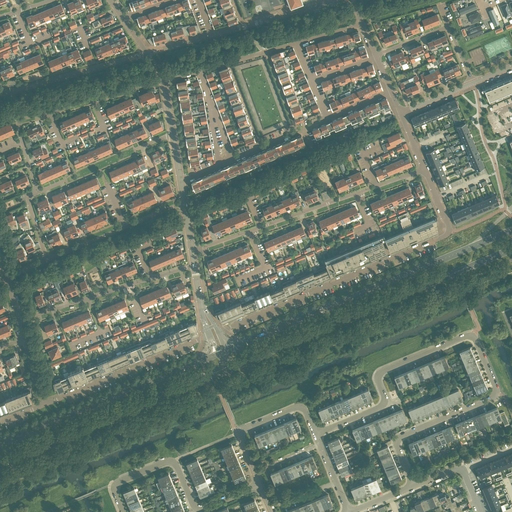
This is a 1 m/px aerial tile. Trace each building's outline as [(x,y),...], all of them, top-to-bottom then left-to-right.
[(79,0),(76,0),(73,1),(78,11),(83,9),(79,0)] [(131,0),(132,2),(129,3),(132,11),(132,10),(135,9),(135,10),(141,7),(138,0),(131,0)] [(182,2),(179,3),(182,10),(185,9),(185,10),(191,8),(188,0),(185,0),(182,1),(182,2)] [(230,0),(226,0),(220,2),(222,8),(231,5),(230,3),(231,3),(230,2),(231,1),(230,0)] [(287,0),(290,6),(291,8),(302,4),(300,0),(287,0)] [(73,1),(68,4),(72,14),(78,11),(73,1)] [(177,3),(171,5),(174,14),(180,12),(180,11),(182,10),(179,3),(177,3)] [(466,7),(459,10),(460,14),(476,7),(475,3),(468,6),(466,3),(465,4),(466,7)] [(511,15),(507,3),(500,6),(505,19),(511,15)] [(61,4),(56,6),(60,14),(61,17),(66,15),(61,4)] [(165,8),(162,9),(165,16),(168,15),(168,16),(174,14),(171,5),(165,8)] [(231,5),(222,8),(224,14),(234,10),(233,7),(232,7),(232,6),(231,5)] [(56,6),(51,8),(56,19),(61,17),(60,14),(56,6)] [(51,8),(47,10),(50,18),(50,19),(51,21),(56,19),(51,8)] [(160,9),(154,12),(157,20),(163,18),(163,17),(165,16),(162,9),(160,10),(160,9)] [(493,9),(488,11),(494,24),(499,22),(493,9)] [(47,10),(42,12),(46,20),(50,19),(50,18),(47,10)] [(234,10),(224,14),(227,19),(235,16),(235,14),(235,13),(234,10)] [(478,11),(467,16),(471,23),(481,19),(478,11)] [(42,12),(37,14),(41,22),(46,20),(42,12)] [(148,14),(145,15),(148,23),(151,22),(157,20),(154,12),(148,14)] [(33,16),(32,16),(36,24),(41,22),(37,14),(33,16)] [(437,14),(432,16),(435,24),(435,25),(435,24),(440,22),(437,14)] [(32,15),(27,17),(31,27),(36,24),(32,16),(33,16),(32,15)] [(111,15),(92,23),(95,29),(114,21),(111,15)] [(134,20),(136,23),(138,22),(140,27),(146,24),(146,23),(148,23),(145,15),(143,16),(137,18),(137,19),(134,20)] [(235,16),(227,19),(229,25),(238,22),(238,21),(237,18),(236,18),(235,16)] [(427,18),(422,20),(425,28),(426,28),(429,27),(430,26),(427,18)] [(415,21),(409,23),(413,33),(419,31),(417,26),(420,25),(417,19),(414,20),(415,21)] [(9,21),(3,24),(4,25),(7,33),(13,31),(9,21)] [(408,21),(399,24),(402,30),(405,29),(407,35),(413,33),(409,23),(408,21)] [(4,25),(0,26),(0,28),(3,35),(4,38),(9,36),(7,33),(4,25)] [(190,25),(185,26),(187,35),(190,35),(197,33),(196,33),(200,32),(197,25),(194,26),(194,25),(190,26),(190,25)] [(182,26),(176,27),(176,30),(179,38),(185,37),(184,36),(187,35),(185,26),(183,27),(182,26)] [(393,30),(388,32),(392,42),(397,39),(395,33),(397,32),(398,33),(398,32),(395,26),(392,27),(393,30)] [(471,32),(468,33),(470,37),(483,32),(481,28),(477,29),(476,26),(469,29),(471,32)] [(62,35),(60,36),(61,39),(62,39),(66,37),(65,35),(70,33),(71,32),(70,29),(64,32),(65,34),(62,35)] [(172,30),(167,31),(170,40),(173,40),(179,38),(176,30),(172,31),(172,30)] [(163,34),(159,35),(161,43),(167,42),(167,41),(170,40),(167,31),(162,33),(163,34)] [(352,33),(349,34),(352,42),(360,39),(358,31),(352,33)] [(381,31),(378,32),(381,39),(380,38),(383,37),(386,44),(392,42),(388,32),(382,34),(381,31)] [(353,47),(352,42),(349,34),(347,35),(347,34),(335,38),(332,39),(334,46),(337,45),(337,46),(347,43),(349,48),(353,47)] [(153,37),(147,39),(152,45),(155,45),(161,43),(159,35),(153,37)] [(445,35),(439,37),(443,47),(449,45),(445,35)] [(125,36),(119,39),(123,48),(127,46),(126,44),(127,43),(126,41),(127,41),(125,36)] [(439,37),(433,39),(437,49),(443,47),(439,37)] [(119,39),(115,41),(119,51),(122,49),(123,48),(119,39)] [(331,47),(334,46),(332,39),(329,40),(329,39),(317,43),(315,44),(318,54),(319,57),(323,56),(321,50),(332,47),(331,47)] [(433,39),(428,42),(432,52),(437,49),(433,39)] [(115,41),(110,43),(114,52),(115,51),(115,52),(119,51),(115,41)] [(110,43),(105,45),(109,54),(114,52),(110,43)] [(98,48),(95,49),(99,58),(104,56),(99,44),(97,45),(98,48)] [(100,44),(99,44),(104,56),(109,54),(105,45),(101,46),(100,44)] [(312,44),(306,46),(308,54),(314,52),(314,55),(318,54),(315,44),(312,44)] [(421,44),(416,47),(420,57),(425,54),(426,57),(429,56),(427,49),(426,49),(427,50),(424,51),(421,44)] [(66,49),(68,53),(71,62),(76,60),(72,51),(71,47),(66,49)] [(409,56),(412,63),(415,61),(414,59),(420,57),(416,47),(410,49),(412,56),(410,57),(409,56)] [(365,48),(356,51),(359,59),(362,58),(368,56),(365,48)] [(78,49),(72,51),(76,60),(76,61),(82,59),(78,49)] [(8,53),(7,50),(0,53),(0,56),(4,55),(5,58),(10,56),(8,53)] [(356,51),(348,54),(351,62),(357,60),(356,60),(359,59),(356,51)] [(271,55),(270,56),(271,59),(272,58),(272,59),(273,59),(273,61),(282,57),(281,56),(280,52),(271,55)] [(403,52),(396,54),(400,64),(406,62),(407,64),(410,63),(408,57),(405,58),(403,52)] [(68,53),(63,55),(67,64),(71,62),(68,53)] [(40,54),(35,56),(39,65),(43,63),(40,54)] [(348,54),(339,57),(342,64),(345,64),(351,62),(348,54)] [(393,61),(390,62),(392,68),(395,67),(395,66),(400,64),(396,54),(391,56),(393,61)] [(63,55),(58,57),(62,66),(67,64),(63,55)] [(24,56),(19,58),(24,71),(29,69),(25,60),(24,56)] [(35,56),(30,58),(34,67),(39,65),(35,56)] [(58,57),(53,59),(57,68),(62,66),(58,57)] [(282,57),(273,61),(274,62),(274,64),(273,64),(274,67),(284,63),(286,62),(284,57),(282,57)] [(339,57),(331,60),(334,68),(339,66),(339,65),(342,64),(339,57)] [(18,60),(14,62),(15,65),(16,64),(20,73),(24,71),(19,58),(17,59),(18,60)] [(30,58),(25,60),(29,69),(34,67),(30,58)] [(53,59),(49,61),(52,70),(57,68),(53,59)] [(331,60),(322,63),(325,70),(328,69),(328,70),(334,68),(331,60)] [(317,64),(314,66),(316,74),(322,71),(325,70),(322,63),(320,64),(319,62),(317,63),(317,64)] [(284,63),(274,67),(275,69),(276,69),(276,70),(277,70),(277,72),(286,69),(285,67),(284,63)] [(8,64),(4,66),(5,67),(9,76),(14,74),(10,65),(9,66),(8,64)] [(457,64),(453,66),(456,75),(456,74),(461,72),(457,64)] [(366,67),(364,68),(366,75),(375,72),(372,65),(366,67)] [(1,69),(0,69),(0,70),(3,79),(9,76),(5,67),(4,66),(1,67),(1,69)] [(447,66),(442,68),(443,70),(446,78),(447,79),(447,78),(450,77),(451,76),(448,68),(447,66)] [(453,66),(448,68),(451,76),(456,75),(453,66)] [(228,67),(219,70),(220,72),(221,76),(231,73),(230,70),(229,70),(229,69),(228,69),(228,68),(228,67)] [(361,68),(355,70),(358,78),(366,75),(364,68),(361,69),(361,68)] [(286,69),(277,72),(278,74),(278,75),(279,78),(288,74),(287,70),(286,69)] [(436,71),(430,74),(434,83),(440,81),(438,76),(441,75),(438,69),(435,70),(436,71)] [(358,78),(355,70),(349,72),(349,73),(347,74),(349,81),(350,84),(353,83),(352,80),(358,78)] [(212,73),(206,75),(208,81),(214,79),(212,73)] [(231,73),(221,76),(222,80),(223,80),(223,82),(232,79),(231,77),(232,77),(231,76),(232,75),(231,73)] [(288,74),(279,78),(280,81),(280,80),(281,81),(282,83),(290,80),(290,78),(288,74)] [(344,74),(338,76),(341,84),(349,81),(347,74),(344,75),(344,74)] [(423,74),(420,75),(423,81),(426,79),(428,86),(434,83),(430,74),(424,76),(423,74)] [(332,79),(330,79),(332,87),(341,84),(338,76),(332,78),(332,79)] [(415,80),(409,82),(413,92),(419,90),(416,83),(419,82),(417,76),(413,77),(415,80)] [(511,77),(481,90),(482,92),(485,91),(489,101),(511,91),(511,77)] [(223,82),(222,82),(224,88),(235,84),(234,81),(233,81),(233,80),(232,80),(232,79),(223,82)] [(327,80),(321,82),(324,90),(332,87),(330,79),(327,80)] [(413,92),(409,82),(408,79),(399,83),(402,90),(402,89),(405,88),(408,94),(413,92)] [(290,80),(282,83),(282,85),(282,86),(283,89),(292,85),(291,82),(290,80)] [(379,82),(371,85),(374,93),(376,92),(377,92),(382,89),(379,82)] [(224,88),(223,88),(225,94),(227,93),(236,90),(235,88),(236,88),(235,87),(236,87),(235,84),(224,88)] [(292,85),(283,89),(284,92),(285,93),(286,94),(294,91),(294,89),(292,85)] [(371,85),(362,89),(366,96),(371,94),(374,93),(371,85)] [(358,90),(354,92),(357,100),(360,99),(366,96),(362,89),(361,86),(357,88),(358,90)] [(151,90),(145,93),(150,103),(156,100),(156,102),(159,101),(158,93),(154,95),(154,94),(151,90)] [(236,90),(227,93),(228,95),(229,99),(239,95),(238,92),(237,93),(237,92),(236,90)] [(294,91),(286,94),(286,96),(287,97),(286,97),(287,100),(297,97),(295,93),(294,91)] [(354,92),(346,96),(349,104),(355,101),(357,100),(354,92)] [(150,103),(145,93),(139,96),(140,98),(139,98),(139,99),(136,100),(138,105),(139,108),(150,103)] [(341,98),(338,99),(341,107),(343,106),(344,106),(349,104),(346,96),(345,94),(340,96),(341,98)] [(239,95),(229,99),(231,103),(232,104),(240,101),(240,99),(239,98),(240,98),(239,95)] [(297,97),(287,100),(288,103),(289,103),(289,104),(290,106),(299,102),(298,101),(297,97)] [(131,98),(126,100),(130,109),(131,111),(136,109),(134,106),(138,105),(136,100),(135,98),(132,100),(131,98)] [(378,101),(378,102),(382,111),(384,110),(385,112),(391,110),(390,107),(389,105),(389,104),(387,101),(386,98),(381,100),(378,102),(378,101)] [(338,99),(329,103),(332,111),(338,108),(341,107),(338,99)] [(456,99),(450,102),(453,110),(459,108),(458,104),(459,104),(457,101),(456,101),(456,99)] [(126,100),(121,102),(125,111),(130,109),(126,100)] [(240,101),(232,104),(232,106),(234,110),(243,106),(242,104),(241,103),(240,101)] [(121,102),(116,104),(120,113),(125,111),(121,102)] [(299,102),(290,106),(291,107),(290,107),(291,109),(290,109),(291,112),(301,108),(299,104),(299,102)] [(380,114),(379,112),(382,111),(378,102),(377,102),(374,103),(369,105),(374,116),(374,117),(380,114)] [(453,110),(450,102),(444,104),(448,113),(453,110)] [(116,104),(112,106),(116,115),(120,113),(116,104)] [(448,113),(444,104),(439,106),(442,115),(448,113)] [(374,116),(369,105),(365,107),(362,109),(362,108),(361,109),(365,118),(368,117),(369,119),(374,116)] [(107,110),(106,111),(108,114),(109,113),(111,118),(116,115),(112,106),(107,109),(107,110)] [(243,106),(234,110),(235,114),(236,116),(244,112),(244,111),(244,109),(243,106)] [(442,115),(439,106),(433,109),(437,117),(442,115)] [(90,108),(86,110),(86,111),(89,119),(92,118),(94,120),(95,120),(94,117),(90,108)] [(301,108),(291,112),(292,114),(293,114),(293,115),(294,117),(303,114),(302,112),(301,108)] [(365,118),(361,109),(358,110),(353,112),(358,124),(364,121),(363,119),(365,118)] [(437,117),(433,109),(428,111),(431,120),(437,117)] [(91,122),(89,119),(86,111),(82,113),(85,121),(88,120),(89,122),(91,122)] [(431,120),(428,111),(422,113),(426,122),(431,120)] [(244,112),(236,116),(236,117),(238,121),(247,118),(246,115),(245,114),(244,112)] [(345,115),(345,116),(350,127),(358,124),(353,112),(348,114),(345,116),(345,115)] [(295,119),(294,119),(295,122),(296,122),(296,123),(308,118),(306,113),(303,114),(294,117),(295,119),(294,119),(295,119)] [(426,122),(422,113),(417,116),(420,124),(426,122)] [(341,117),(337,119),(341,128),(342,131),(350,127),(345,116),(342,117),(341,117)] [(420,124),(417,116),(411,118),(412,120),(411,120),(412,124),(413,123),(414,127),(420,124)] [(247,118),(238,121),(239,125),(240,127),(249,124),(248,122),(248,121),(248,120),(247,118)] [(329,122),(328,123),(332,132),(341,128),(337,119),(332,121),(329,123),(329,122)] [(159,120),(154,123),(158,131),(159,131),(161,130),(163,129),(160,123),(161,123),(160,121),(160,122),(159,120)] [(64,121),(59,123),(63,131),(66,130),(67,132),(69,131),(64,121)] [(10,123),(6,125),(10,135),(15,133),(14,132),(14,133),(10,123)] [(154,123),(149,125),(149,126),(150,128),(153,133),(158,131),(154,123)] [(325,124),(320,126),(324,135),(332,132),(328,123),(325,124)] [(457,126),(459,132),(468,128),(465,123),(457,126)] [(249,124),(240,127),(241,129),(240,129),(242,133),(252,129),(251,126),(250,126),(250,125),(249,125),(249,124)] [(10,135),(6,125),(1,127),(6,137),(10,135)] [(37,126),(27,130),(28,132),(27,132),(29,136),(30,135),(31,137),(36,135),(38,139),(45,136),(41,126),(38,128),(37,126)] [(317,128),(312,130),(316,138),(315,138),(316,139),(324,135),(320,126),(317,128)] [(143,127),(138,129),(142,138),(147,136),(143,127)] [(461,138),(470,134),(468,128),(459,132),(461,138)] [(138,129),(134,131),(137,140),(142,138),(138,129)] [(252,129),(242,133),(243,136),(244,138),(253,135),(252,133),(252,132),(253,132),(252,129)] [(134,131),(129,133),(133,142),(137,140),(134,131)] [(390,142),(385,143),(388,149),(396,145),(395,145),(394,143),(401,140),(401,139),(398,133),(398,132),(387,137),(388,137),(390,142)] [(129,133),(124,135),(128,144),(133,142),(129,133)] [(472,139),(470,134),(461,138),(464,143),(472,139)] [(124,135),(120,137),(123,146),(128,144),(124,135)] [(253,135),(244,138),(245,140),(246,144),(255,141),(255,140),(256,140),(255,137),(254,137),(253,137),(253,135)] [(296,137),(300,148),(305,146),(304,145),(305,144),(304,143),(302,137),(301,135),(296,137)] [(120,137),(115,139),(119,148),(123,146),(120,137)] [(296,137),(291,140),(295,150),(300,148),(296,137)] [(475,145),(472,139),(464,143),(466,149),(475,145)] [(109,140),(103,143),(104,145),(108,154),(108,153),(110,152),(110,153),(113,152),(112,151),(111,148),(112,147),(109,140)] [(290,140),(286,142),(290,152),(295,150),(291,140),(290,140)] [(281,144),(285,154),(290,152),(286,142),(281,144)] [(281,144),(276,146),(280,156),(285,154),(281,144)] [(104,145),(95,149),(99,158),(99,157),(101,156),(101,157),(104,156),(103,155),(105,154),(106,155),(108,154),(104,145)] [(477,151),(475,145),(466,149),(468,154),(477,151)] [(35,150),(34,151),(35,153),(36,153),(38,157),(42,154),(44,158),(50,155),(48,148),(44,150),(43,146),(34,149),(35,150)] [(276,146),(271,148),(275,158),(280,156),(276,146)] [(94,147),(90,149),(91,151),(95,160),(95,159),(96,158),(97,159),(99,158),(95,149),(94,147)] [(159,148),(156,149),(157,151),(160,160),(167,157),(165,152),(165,153),(164,153),(163,151),(162,151),(161,149),(160,149),(159,148)] [(266,150),(270,160),(275,158),(271,148),(266,150)] [(434,149),(426,152),(428,158),(437,155),(434,149)] [(266,150),(261,152),(265,163),(270,160),(266,150)] [(86,151),(81,153),(82,155),(86,164),(86,163),(88,162),(88,163),(91,162),(87,153),(86,151)] [(91,151),(87,153),(91,162),(90,161),(92,160),(93,161),(95,160),(91,151)] [(160,160),(157,151),(151,153),(152,154),(150,155),(154,164),(157,163),(156,162),(160,160)] [(471,160),(479,156),(477,151),(468,154),(471,160)] [(8,156),(8,157),(10,162),(13,161),(14,163),(21,160),(20,158),(21,157),(19,152),(15,153),(15,152),(8,155),(8,156)] [(261,152),(256,154),(260,165),(265,163),(261,152)] [(256,154),(251,157),(255,167),(260,165),(256,154)] [(86,164),(82,155),(78,157),(81,165),(83,164),(84,165),(86,164)] [(404,155),(402,156),(407,167),(412,165),(408,156),(405,157),(404,155)] [(439,160),(437,155),(428,158),(430,164),(439,160)] [(143,156),(137,159),(138,160),(142,170),(148,168),(143,156)] [(402,159),(399,160),(402,168),(407,166),(407,167),(402,156),(401,156),(402,159)] [(482,162),(479,156),(471,160),(473,165),(482,162)] [(81,165),(78,157),(73,159),(76,164),(75,164),(76,166),(77,167),(78,166),(78,167),(82,166),(81,165)] [(251,157),(246,159),(250,169),(255,167),(251,157)] [(190,162),(189,162),(190,165),(191,165),(191,168),(195,167),(194,165),(200,164),(199,160),(199,158),(190,159),(190,161),(190,162)] [(397,161),(394,162),(397,170),(402,168),(399,160),(398,158),(396,158),(397,161)] [(246,159),(241,161),(245,171),(250,169),(246,159)] [(67,160),(61,163),(62,164),(65,172),(66,172),(67,171),(68,172),(71,171),(70,169),(68,164),(69,163),(67,160)] [(138,160),(133,162),(138,173),(142,171),(142,170),(138,160)] [(392,163),(389,164),(393,172),(397,170),(394,162),(393,160),(392,160),(392,163)] [(441,166),(439,160),(430,164),(433,169),(441,166)] [(241,161),(236,163),(241,173),(245,171),(241,161)] [(138,173),(133,162),(128,164),(132,172),(133,175),(138,173)] [(388,165),(385,166),(388,174),(393,172),(389,164),(388,162),(387,162),(388,165)] [(484,167),(482,162),(473,165),(476,171),(484,167)] [(231,165),(236,175),(241,173),(236,163),(232,165),(231,165)] [(62,164),(57,166),(61,174),(63,173),(63,174),(66,173),(66,172),(65,172),(62,164)] [(128,164),(124,166),(127,174),(132,172),(128,164)] [(384,164),(379,166),(380,168),(384,177),(384,176),(388,174),(385,166),(384,164)] [(231,165),(226,167),(231,177),(236,175),(231,165)] [(57,166),(53,168),(56,176),(58,175),(59,176),(61,175),(61,174),(57,166)] [(124,166),(119,168),(123,176),(127,174),(124,166)] [(444,171),(441,166),(433,169),(435,175),(444,171)] [(226,167),(221,169),(226,180),(231,177),(226,167)] [(376,167),(374,168),(375,170),(379,179),(384,177),(380,168),(377,169),(376,167)] [(53,168),(48,170),(51,178),(53,177),(54,178),(57,177),(56,176),(53,168)] [(119,168),(114,170),(118,178),(123,176),(119,168)] [(226,180),(221,169),(216,171),(221,182),(222,184),(227,182),(226,180)] [(48,170),(43,172),(47,180),(49,179),(49,180),(52,179),(51,178),(48,170)] [(114,170),(109,172),(113,180),(118,178),(114,170)] [(216,171),(211,173),(216,184),(221,182),(216,171)] [(359,171),(354,174),(358,183),(359,184),(363,182),(362,181),(363,180),(363,179),(362,178),(359,171)] [(446,177),(444,171),(435,175),(438,180),(446,177)] [(43,172),(38,174),(41,180),(41,181),(42,182),(43,181),(44,183),(47,181),(47,180),(43,172)] [(211,173),(206,176),(211,186),(216,184),(211,173)] [(354,174),(349,176),(353,185),(354,186),(357,185),(356,183),(358,183),(354,174)] [(25,175),(16,179),(16,181),(18,187),(20,186),(21,188),(26,185),(25,183),(29,182),(27,176),(26,176),(25,175)] [(202,177),(201,178),(206,188),(211,186),(206,176),(202,177)] [(349,176),(345,178),(349,187),(349,188),(352,187),(352,185),(353,185),(349,176)] [(97,177),(91,180),(95,188),(101,186),(97,177)] [(448,182),(446,177),(438,180),(440,186),(448,182)] [(201,178),(196,180),(201,190),(206,188),(201,178)] [(345,178),(340,180),(344,189),(344,190),(347,189),(347,187),(349,187),(345,178)] [(0,180),(0,185),(2,190),(5,189),(6,191),(13,188),(12,186),(13,185),(11,180),(7,181),(7,180),(1,182),(0,180)] [(91,180),(86,182),(90,190),(95,188),(91,180)] [(196,180),(191,182),(192,184),(193,190),(194,190),(195,191),(196,191),(196,192),(201,190),(196,180)] [(340,180),(335,182),(339,191),(339,192),(342,191),(342,190),(344,189),(340,180)] [(86,182),(81,184),(85,192),(90,190),(86,182)] [(417,192),(414,193),(417,199),(420,198),(419,196),(425,194),(423,189),(422,187),(420,183),(419,184),(419,183),(415,184),(416,185),(415,186),(417,192)] [(81,184),(77,186),(80,194),(85,192),(81,184)] [(170,185),(164,187),(168,197),(174,194),(170,185)] [(77,186),(72,188),(76,196),(80,194),(77,186)] [(164,187),(158,190),(163,199),(168,197),(164,187)] [(406,188),(404,189),(408,198),(413,196),(409,187),(406,188)] [(72,188),(67,190),(71,198),(76,196),(72,188)] [(314,188),(308,190),(313,202),(316,200),(318,199),(317,194),(316,193),(314,188)] [(404,189),(399,191),(403,200),(408,198),(404,189)] [(308,190),(303,192),(305,197),(305,199),(306,199),(308,203),(310,202),(310,203),(313,202),(308,190)] [(64,191),(58,194),(62,203),(68,201),(64,191)] [(297,191),(290,194),(292,197),(295,206),(301,203),(300,202),(301,201),(300,198),(299,199),(297,195),(299,194),(297,191)] [(399,191),(394,193),(398,202),(403,200),(399,191)] [(153,192),(148,194),(151,203),(157,201),(153,192)] [(394,193),(390,195),(393,204),(398,202),(394,193)] [(58,194),(52,196),(56,206),(62,203),(58,194)] [(148,194),(143,196),(147,205),(151,203),(148,194)] [(288,195),(286,196),(287,198),(291,208),(295,206),(292,197),(289,198),(288,195)] [(389,195),(385,197),(389,206),(393,204),(390,195),(389,195)] [(496,195),(490,197),(494,206),(499,203),(499,202),(500,201),(499,198),(497,198),(496,195)] [(143,196),(138,198),(142,208),(146,206),(145,206),(147,205),(143,196)] [(385,197),(380,199),(384,208),(389,206),(385,197)] [(494,206),(490,197),(485,200),(488,208),(494,206)] [(47,198),(41,201),(45,209),(46,212),(52,210),(50,207),(47,198)] [(138,198),(133,200),(137,209),(139,208),(139,209),(142,208),(138,198)] [(287,198),(282,200),(286,210),(291,208),(287,198)] [(380,199),(376,201),(379,210),(384,208),(380,199)] [(133,200),(127,203),(129,207),(130,207),(131,209),(132,208),(133,211),(137,209),(133,200)] [(277,200),(272,202),(277,214),(281,212),(277,202),(277,200)] [(282,200),(277,202),(281,212),(286,210),(282,200)] [(488,208),(485,200),(479,202),(483,210),(488,208)] [(37,208),(39,212),(40,212),(41,214),(42,214),(46,212),(45,209),(41,201),(37,203),(38,205),(37,206),(38,208),(37,208)] [(376,201),(370,203),(374,213),(379,210),(376,201)] [(272,202),(267,204),(268,206),(272,216),(277,214),(272,202)] [(483,210),(479,202),(474,204),(477,213),(483,210)] [(267,204),(262,206),(265,213),(264,213),(265,216),(266,216),(267,218),(272,216),(268,206),(267,204)] [(477,213),(474,204),(468,207),(472,215),(477,213)] [(350,207),(355,217),(359,215),(355,206),(351,208),(350,207)] [(350,208),(346,210),(350,219),(355,217),(350,207),(350,208)] [(472,215),(468,207),(463,209),(466,217),(472,215)] [(247,209),(242,211),(242,213),(246,223),(252,221),(250,216),(249,216),(250,215),(249,213),(248,213),(247,211),(247,209)] [(466,217),(463,209),(457,211),(461,220),(466,217)] [(346,210),(342,212),(346,221),(350,219),(346,210)] [(10,211),(5,214),(6,216),(10,225),(11,226),(14,229),(17,228),(17,231),(18,231),(17,227),(17,223),(16,219),(14,220),(12,213),(11,214),(10,211)] [(461,220),(457,211),(451,214),(453,217),(452,218),(453,221),(454,220),(455,222),(461,220)] [(94,214),(95,217),(99,226),(102,225),(102,224),(103,223),(100,215),(100,214),(99,212),(94,214)] [(106,212),(100,214),(100,215),(103,223),(108,222),(106,219),(107,219),(107,217),(107,216),(108,217),(108,216),(106,212)] [(342,212),(337,214),(341,223),(346,221),(342,212)] [(404,232),(385,240),(390,251),(410,243),(410,241),(411,240),(412,242),(415,240),(415,239),(416,238),(417,240),(437,231),(436,227),(437,227),(437,224),(437,218),(413,228),(407,212),(398,216),(404,232)] [(231,215),(232,217),(237,227),(242,225),(237,215),(236,213),(231,215)] [(242,213),(237,215),(242,225),(246,223),(242,213)] [(24,214),(18,216),(22,226),(22,225),(23,226),(26,229),(29,228),(30,231),(30,227),(29,223),(28,219),(26,220),(24,214)] [(337,214),(333,216),(337,225),(341,223),(337,214)] [(333,216),(329,217),(332,226),(337,225),(333,216)] [(95,217),(90,219),(94,228),(97,226),(97,227),(99,226),(95,217)] [(232,217),(227,219),(232,229),(237,227),(232,217)] [(329,217),(324,219),(328,228),(332,226),(329,217)] [(90,219),(86,220),(89,229),(94,228),(90,219)] [(227,219),(222,221),(227,231),(232,229),(227,219)] [(322,228),(320,229),(322,234),(325,233),(324,233),(329,231),(328,228),(324,219),(320,221),(322,228)] [(89,229),(86,220),(80,223),(84,232),(89,229)] [(222,221),(217,223),(222,233),(227,231),(222,221)] [(310,230),(307,231),(310,237),(313,236),(312,234),(318,232),(315,227),(316,227),(315,225),(314,225),(313,221),(312,222),(312,221),(308,222),(308,223),(307,223),(310,230)] [(74,223),(68,225),(73,237),(78,234),(75,225),(74,223)] [(217,223),(212,226),(213,228),(214,231),(216,235),(222,233),(217,223)] [(68,225),(62,228),(63,230),(67,239),(73,237),(68,225)] [(306,237),(305,234),(302,227),(302,226),(302,225),(299,226),(299,227),(297,228),(302,239),(306,237)] [(295,229),(293,230),(297,241),(302,239),(297,228),(297,227),(294,228),(295,229)] [(165,232),(163,233),(165,238),(167,237),(167,238),(168,238),(169,241),(170,240),(174,238),(176,238),(175,235),(177,234),(175,228),(165,232)] [(207,228),(201,230),(202,233),(203,237),(204,237),(205,239),(206,239),(206,240),(210,238),(210,237),(211,237),(207,228)] [(290,231),(288,232),(292,243),(297,241),(293,230),(292,229),(289,230),(290,231)] [(52,233),(57,245),(62,242),(57,231),(55,231),(53,231),(52,233)] [(285,233),(283,234),(288,245),(292,243),(288,232),(287,231),(285,232),(285,233)] [(25,242),(27,249),(25,250),(26,252),(35,249),(32,242),(33,242),(32,239),(29,236),(26,232),(26,233),(28,234),(25,237),(25,241),(25,242)] [(45,235),(49,243),(49,242),(50,242),(51,244),(53,246),(57,245),(52,233),(46,236),(45,235)] [(280,236),(279,236),(283,247),(288,245),(283,234),(283,233),(279,235),(280,236)] [(283,247),(279,236),(278,235),(275,236),(276,237),(274,238),(278,249),(283,247)] [(271,239),(269,240),(274,251),(278,249),(274,238),(273,237),(271,238),(271,239)] [(324,261),(326,265),(331,276),(350,268),(354,267),(354,266),(387,252),(380,237),(358,246),(328,259),(324,261)] [(265,242),(264,242),(265,243),(264,243),(265,245),(269,253),(274,251),(269,240),(269,239),(265,241),(265,242)] [(17,251),(16,251),(20,260),(23,259),(24,261),(27,260),(26,258),(24,251),(25,251),(24,249),(22,246),(21,244),(18,241),(18,242),(20,243),(17,246),(16,250),(17,251)] [(181,244),(174,247),(176,250),(180,259),(183,257),(182,256),(184,256),(180,248),(183,247),(181,244)] [(250,249),(249,249),(247,244),(242,246),(247,256),(247,258),(252,255),(251,251),(250,249)] [(238,248),(237,248),(242,258),(247,256),(242,246),(241,247),(240,247),(238,248)] [(233,250),(232,251),(237,261),(242,258),(237,248),(236,249),(235,249),(233,250)] [(176,250),(171,252),(175,261),(178,260),(177,259),(179,258),(179,259),(180,259),(176,250)] [(232,251),(227,253),(232,263),(237,261),(232,251)] [(171,252),(167,253),(171,263),(173,262),(173,260),(175,260),(175,261),(171,252)] [(167,253),(163,255),(166,264),(169,263),(168,262),(170,261),(171,263),(167,253)] [(227,253),(222,255),(227,265),(232,263),(227,253)] [(163,255),(158,257),(162,266),(164,265),(164,264),(166,263),(166,264),(163,255)] [(222,255),(218,257),(222,267),(227,265),(222,255)] [(158,257),(154,259),(157,267),(157,268),(160,267),(159,266),(161,265),(162,266),(158,257)] [(214,259),(213,259),(217,269),(222,267),(218,257),(216,258),(216,257),(213,258),(214,259)] [(213,259),(207,261),(210,266),(209,266),(210,269),(211,268),(213,273),(218,271),(217,269),(213,259)] [(132,260),(127,262),(132,274),(136,272),(136,271),(137,271),(132,260)] [(127,262),(123,264),(128,276),(130,275),(130,274),(132,273),(132,274),(127,262)] [(123,264),(118,266),(123,278),(126,277),(125,276),(127,275),(128,276),(123,264)] [(326,265),(321,267),(326,278),(331,276),(326,265)] [(118,266),(113,268),(118,280),(121,279),(121,278),(122,277),(123,278),(118,266)] [(321,267),(317,269),(317,270),(321,280),(326,278),(321,267)] [(113,268),(108,270),(110,273),(114,282),(116,281),(116,280),(118,279),(118,280),(113,268)] [(108,270),(104,272),(108,283),(109,284),(112,283),(111,282),(113,281),(114,282),(110,273),(108,270)] [(317,270),(312,272),(317,282),(321,280),(317,270)] [(312,272),(307,274),(311,285),(310,282),(313,281),(314,283),(317,282),(312,272)] [(307,274),(301,277),(306,287),(305,285),(307,284),(308,286),(311,285),(307,274)] [(299,275),(295,277),(295,278),(300,289),(299,287),(302,286),(303,288),(306,287),(301,277),(300,275),(299,275)] [(214,287),(212,287),(214,293),(224,289),(222,286),(226,284),(228,283),(225,278),(224,279),(223,279),(216,282),(217,285),(214,287)] [(295,278),(291,280),(296,291),(300,289),(295,278)] [(85,279),(79,281),(81,285),(80,286),(82,289),(84,292),(85,293),(89,291),(88,290),(89,290),(85,279)] [(290,280),(286,282),(291,293),(296,291),(291,280),(290,279),(289,279),(290,280)] [(183,281),(177,284),(182,295),(190,292),(188,286),(185,287),(184,286),(185,286),(183,281)] [(286,282),(282,283),(284,288),(287,295),(291,293),(286,282)] [(74,283),(68,285),(72,295),(73,295),(77,294),(77,293),(78,293),(76,289),(77,289),(75,285),(75,286),(74,283)] [(177,284),(172,286),(174,291),(175,291),(174,292),(176,297),(182,295),(177,284)] [(68,285),(63,287),(64,290),(65,293),(66,293),(67,296),(67,298),(70,296),(72,295),(68,285)] [(167,286),(162,288),(166,297),(167,299),(171,297),(167,286)] [(162,288),(158,290),(161,299),(166,297),(162,288)] [(58,289),(52,292),(56,300),(57,300),(59,299),(61,298),(59,292),(58,290),(58,291),(58,289)] [(158,290),(153,292),(157,301),(158,303),(162,301),(161,299),(158,290)] [(269,291),(264,293),(268,303),(273,301),(269,291)] [(52,292),(47,294),(48,295),(47,295),(48,297),(48,296),(51,302),(56,300),(52,292)] [(153,292),(149,294),(153,303),(157,301),(153,292)] [(40,293),(35,295),(37,299),(36,299),(38,303),(39,306),(40,305),(41,306),(45,305),(44,304),(45,303),(40,293)] [(264,293),(259,295),(263,305),(268,303),(264,293)] [(149,294),(144,296),(148,305),(153,303),(149,294)] [(254,297),(259,307),(263,305),(259,295),(255,297),(254,297)] [(144,296),(140,298),(144,307),(148,305),(144,296)] [(254,297),(250,299),(254,309),(259,307),(254,297)] [(125,299),(120,302),(125,313),(130,311),(125,299)] [(250,299),(245,301),(249,311),(254,309),(250,299)] [(240,302),(244,313),(249,311),(245,301),(240,303),(240,302)] [(120,302),(115,303),(120,315),(125,313),(120,302)] [(240,302),(234,305),(239,315),(244,313),(240,302)] [(115,303),(110,305),(114,314),(115,317),(120,315),(115,303)] [(110,305),(106,307),(109,316),(111,319),(115,317),(114,314),(110,305)] [(234,305),(229,307),(233,318),(239,315),(234,305)] [(106,307),(101,309),(105,318),(109,316),(106,307)] [(229,307),(223,310),(227,320),(233,318),(229,307)] [(98,312),(96,312),(100,320),(105,318),(101,309),(98,311),(98,312)] [(220,309),(215,310),(216,312),(215,313),(218,317),(220,316),(222,322),(227,320),(223,310),(220,311),(220,309)] [(88,311),(85,313),(88,321),(90,320),(92,322),(93,321),(92,319),(89,311),(88,312),(88,311)] [(85,313),(80,314),(84,323),(86,322),(88,324),(89,323),(88,321),(85,313)] [(76,316),(71,319),(74,327),(75,329),(76,328),(76,326),(79,324),(76,316)] [(66,320),(62,322),(65,330),(68,329),(69,331),(71,331),(66,320)] [(54,322),(50,324),(54,335),(56,334),(55,331),(58,330),(55,322),(54,323),(54,322)] [(193,323),(188,325),(192,335),(197,333),(196,329),(197,328),(197,329),(196,322),(196,323),(193,324),(193,323)] [(3,324),(1,324),(6,335),(11,333),(9,329),(11,328),(10,324),(4,326),(3,324)] [(50,324),(44,326),(48,334),(51,333),(53,335),(54,335),(50,324)] [(188,326),(184,328),(188,337),(190,336),(192,336),(192,335),(188,325),(188,326)] [(184,328),(179,330),(183,339),(185,338),(187,338),(187,337),(188,337),(184,328)] [(173,329),(168,331),(173,343),(174,343),(176,342),(178,341),(174,332),(173,329)] [(179,330),(174,332),(178,341),(179,341),(180,340),(183,339),(179,330)] [(168,331),(164,333),(169,345),(170,345),(171,344),(173,343),(168,331)] [(164,333),(159,335),(160,338),(164,347),(166,346),(168,346),(168,345),(169,345),(164,333)] [(154,337),(149,339),(154,351),(157,350),(158,350),(158,349),(159,349),(155,340),(154,337)] [(160,338),(155,340),(159,349),(162,348),(163,348),(163,347),(164,347),(160,338)] [(149,339),(145,341),(150,353),(152,352),(154,352),(153,351),(154,351),(149,339)] [(51,340),(44,343),(45,349),(53,345),(58,344),(57,341),(52,343),(51,340)] [(145,341),(140,343),(141,346),(145,355),(147,354),(149,354),(149,353),(150,353),(145,341)] [(140,343),(135,345),(140,357),(143,356),(144,356),(144,355),(145,355),(141,346),(140,343)] [(52,349),(49,351),(52,358),(61,355),(58,347),(56,344),(51,347),(52,349)] [(135,345),(130,347),(135,359),(138,358),(139,358),(139,357),(140,357),(135,345)] [(125,349),(127,352),(131,361),(133,360),(135,360),(134,359),(135,359),(130,347),(125,349)] [(470,347),(459,351),(461,355),(472,351),(470,347)] [(472,351),(461,355),(462,360),(473,355),(472,351)] [(68,356),(62,359),(64,363),(66,362),(65,361),(76,356),(77,357),(78,356),(77,352),(72,354),(70,355),(68,356)] [(127,352),(122,354),(126,363),(128,362),(130,362),(130,361),(131,361),(127,352)] [(15,354),(10,356),(15,367),(16,366),(16,364),(19,362),(15,354)] [(122,354),(117,356),(121,365),(124,364),(125,364),(125,363),(126,363),(122,354)] [(111,355),(107,357),(112,369),(114,368),(116,368),(115,367),(116,367),(112,358),(111,355)] [(473,355),(462,360),(464,364),(475,359),(473,355)] [(6,358),(5,359),(10,369),(15,367),(10,356),(6,358)] [(117,356),(112,358),(116,367),(119,366),(120,366),(120,365),(121,365),(117,356)] [(444,356),(440,357),(444,368),(449,367),(444,356)] [(107,357),(102,359),(107,371),(109,370),(111,370),(111,369),(112,369),(107,357)] [(440,357),(436,359),(440,370),(444,368),(440,357)] [(102,359),(97,361),(98,364),(102,373),(105,372),(106,372),(106,371),(107,371),(102,359)] [(436,359),(432,361),(436,372),(440,370),(436,359)] [(475,359),(464,364),(466,368),(477,363),(475,359)] [(432,361),(427,363),(432,374),(436,372),(432,361)] [(427,363),(423,364),(428,375),(432,374),(427,363)] [(477,363),(466,368),(468,372),(479,368),(477,363)] [(98,364),(93,366),(97,375),(100,374),(101,374),(101,373),(102,373),(98,364)] [(423,364),(419,366),(424,377),(428,375),(423,364)] [(93,366),(89,368),(92,377),(95,376),(97,376),(96,375),(97,375),(93,366)] [(419,366),(415,368),(420,379),(424,377),(419,366)] [(83,367),(76,370),(81,382),(83,381),(88,379),(83,367)] [(89,368),(84,370),(88,379),(89,379),(90,378),(92,377),(89,368)] [(415,368),(411,370),(415,381),(420,379),(415,368)] [(479,368),(468,372),(469,376),(480,372),(479,368)] [(74,370),(68,373),(73,385),(78,383),(79,383),(74,370)] [(411,370),(407,371),(411,382),(415,381),(411,370)] [(407,371),(403,373),(407,384),(411,382),(407,371)] [(68,372),(63,374),(65,378),(69,387),(71,386),(73,386),(73,385),(68,373),(68,372)] [(480,372),(469,376),(471,381),(482,376),(480,372)] [(403,373),(398,375),(403,386),(407,384),(403,373)] [(398,375),(394,377),(399,388),(403,386),(398,375)] [(482,376),(471,381),(473,385),(484,380),(482,376)] [(54,382),(53,382),(55,390),(55,389),(58,388),(59,391),(64,389),(59,378),(54,380),(55,382),(54,382)] [(59,378),(64,389),(66,388),(67,388),(68,388),(68,387),(69,387),(65,378),(60,380),(59,378)] [(484,380),(473,385),(475,389),(486,384),(484,380)] [(486,384),(475,389),(477,393),(488,389),(486,384)] [(25,392),(22,393),(26,404),(27,404),(31,402),(32,402),(29,396),(32,395),(30,390),(29,387),(23,389),(25,392)] [(368,388),(364,390),(368,401),(373,400),(368,388)] [(458,388),(454,390),(458,401),(463,399),(458,388)] [(364,390),(360,392),(364,403),(368,401),(364,390)] [(454,390),(450,392),(454,403),(458,401),(454,390)] [(360,392),(355,394),(360,405),(364,403),(360,392)] [(450,392),(445,394),(450,405),(454,403),(450,392)] [(26,404),(22,393),(16,396),(21,406),(26,404)] [(355,394),(351,396),(356,407),(360,405),(355,394)] [(445,394),(441,396),(446,407),(450,405),(445,394)] [(21,406),(16,396),(11,398),(15,408),(21,406)] [(351,396),(347,397),(352,408),(356,407),(351,396)] [(441,396),(437,397),(442,408),(446,407),(441,396)] [(347,397),(343,399),(348,410),(352,408),(347,397)] [(437,397),(433,399),(438,410),(442,408),(437,397)] [(15,408),(11,398),(5,400),(5,401),(6,401),(9,411),(15,408)] [(343,399),(339,401),(343,412),(348,410),(343,399)] [(433,399),(429,401),(433,412),(438,410),(433,399)] [(6,401),(5,401),(1,403),(5,412),(9,411),(6,401)] [(339,401),(335,402),(339,414),(343,412),(339,401)] [(429,401),(425,402),(429,413),(433,412),(429,401)] [(335,402),(331,404),(335,415),(339,414),(335,402)] [(425,402),(420,404),(425,415),(429,413),(425,402)] [(331,404),(326,406),(331,417),(335,415),(331,404)] [(420,404),(416,406),(421,417),(425,415),(420,404)] [(326,406),(322,408),(327,419),(331,417),(326,406)] [(416,406),(412,408),(417,419),(421,417),(416,406)] [(497,407),(493,409),(497,420),(501,418),(499,413),(497,407)] [(322,408),(318,410),(322,421),(327,419),(322,408)] [(412,408),(408,409),(412,421),(417,419),(412,408)] [(402,409),(398,411),(402,422),(407,420),(402,409)] [(493,409),(488,410),(493,421),(497,420),(493,409)] [(488,410),(484,412),(489,423),(493,421),(488,410)] [(398,411),(394,412),(398,423),(402,422),(398,411)] [(504,411),(499,413),(501,418),(505,426),(509,424),(504,411)] [(394,412),(389,414),(394,425),(398,423),(394,412)] [(484,412),(480,414),(485,425),(489,423),(484,412)] [(389,414),(385,416),(390,427),(394,425),(389,414)] [(480,414),(476,416),(480,427),(485,425),(480,414)] [(385,416),(381,418),(386,429),(390,427),(385,416)] [(476,416),(472,417),(476,428),(480,427),(476,416)] [(472,417),(467,419),(472,430),(476,428),(472,417)] [(296,418),(292,420),(296,430),(301,429),(296,418)] [(381,418),(377,420),(382,430),(386,429),(381,418)] [(467,419),(463,421),(468,432),(472,430),(467,419)] [(292,420),(288,421),(292,432),(296,430),(292,420)] [(377,420),(373,421),(377,432),(382,430),(377,420)] [(288,421),(283,423),(288,434),(292,432),(288,421)] [(373,421),(369,423),(373,434),(377,432),(373,421)] [(463,421),(459,423),(464,434),(468,432),(463,421)] [(283,423),(279,425),(284,436),(288,434),(283,423)] [(369,423),(365,425),(369,436),(373,434),(369,423)] [(459,423),(455,424),(459,435),(464,434),(459,423)] [(279,425),(275,426),(280,437),(284,436),(279,425)] [(365,425),(360,426),(365,437),(369,436),(365,425)] [(275,426),(271,428),(276,439),(280,437),(275,426)] [(360,426),(356,428),(361,439),(365,437),(360,426)] [(450,426),(446,428),(450,439),(451,440),(458,437),(456,435),(452,426),(450,426)] [(271,428),(267,430),(271,441),(276,439),(271,428)] [(356,428),(352,430),(356,441),(361,439),(356,428)] [(446,428),(442,430),(446,441),(450,439),(446,428)] [(267,430),(263,432),(267,443),(271,441),(267,430)] [(442,430),(438,432),(442,443),(446,441),(442,430)] [(263,432),(259,433),(263,444),(267,443),(263,432)] [(438,432),(433,433),(438,444),(442,443),(438,432)] [(259,433),(254,435),(259,446),(263,444),(259,433)] [(433,433),(429,435),(434,446),(438,444),(433,433)] [(429,435),(425,437),(430,448),(434,446),(429,435)] [(338,437),(327,442),(329,446),(340,441),(338,437)] [(425,437),(421,439),(426,449),(430,448),(425,437)] [(421,439),(417,440),(421,451),(426,449),(421,439)] [(417,440),(413,442),(417,453),(421,451),(417,440)] [(340,441),(329,446),(331,450),(342,446),(340,441)] [(413,442),(408,444),(413,455),(417,453),(413,442)] [(232,444),(221,449),(222,453),(233,448),(232,444)] [(388,445),(377,449),(378,454),(389,449),(388,445)] [(342,446),(331,450),(333,454),(344,450),(342,446)] [(233,448),(222,453),(224,457),(235,452),(233,448)] [(389,449),(378,454),(380,458),(391,453),(389,449)] [(344,450),(333,454),(334,459),(345,454),(344,450)] [(235,452),(224,457),(226,461),(237,457),(235,452)] [(391,453),(380,458),(382,462),(393,457),(391,453)] [(345,454),(334,459),(336,463),(347,458),(345,454)] [(312,456),(308,457),(312,468),(317,467),(312,456)] [(508,456),(502,458),(506,467),(511,465),(508,456)] [(237,457),(226,461),(228,465),(239,461),(237,457)] [(308,457),(303,459),(308,470),(312,468),(308,457)] [(393,457),(382,462),(384,466),(395,462),(393,457)] [(197,458),(186,463),(188,467),(199,463),(197,458)] [(347,458),(336,463),(338,467),(349,462),(347,458)] [(502,458),(497,460),(501,469),(506,467),(502,458)] [(303,459),(299,461),(304,472),(308,470),(303,459)] [(497,460),(492,462),(496,471),(501,469),(497,460)] [(239,461),(228,465),(229,470),(240,465),(239,461)] [(299,461),(295,463),(300,474),(304,472),(299,461)] [(349,462),(338,467),(340,471),(350,466),(349,462)] [(395,462),(384,466),(385,470),(396,466),(395,462)] [(492,462),(487,464),(490,473),(496,471),(492,462)] [(199,463),(188,467),(189,471),(200,467),(199,463)] [(295,463),(291,464),(295,475),(300,474),(295,463)] [(291,464),(287,466),(291,477),(295,475),(291,464)] [(487,464),(481,467),(485,475),(490,473),(487,464)] [(240,465),(229,470),(231,474),(242,469),(240,465)] [(287,466),(283,468),(287,479),(291,477),(287,466)] [(350,466),(340,471),(341,475),(344,475),(349,472),(350,472),(352,471),(350,466)] [(396,466),(385,470),(387,475),(398,470),(396,466)] [(200,467),(189,471),(191,476),(202,471),(200,467)] [(481,467),(476,469),(480,478),(485,475),(481,467)] [(283,468),(279,470),(283,481),(287,479),(283,468)] [(242,469),(231,474),(233,478),(244,473),(242,469)] [(279,470),(274,471),(279,482),(283,481),(279,470)] [(398,470),(387,475),(389,479),(400,474),(398,470)] [(202,471),(191,476),(193,480),(204,475),(202,471)] [(274,471),(270,473),(275,484),(279,482),(274,471)] [(168,473),(157,477),(159,482),(170,477),(168,473)] [(244,473),(233,478),(235,482),(246,478),(244,473)] [(400,474),(389,479),(391,483),(402,478),(400,474)] [(204,475),(193,480),(195,484),(206,479),(204,475)] [(170,477),(159,482),(161,486),(172,481),(170,477)] [(376,478),(372,480),(376,491),(380,489),(376,478)] [(206,479),(195,484),(197,488),(207,484),(206,479)] [(362,481),(363,483),(368,494),(372,493),(367,482),(366,479),(362,481)] [(372,480),(367,482),(372,493),(376,491),(372,480)] [(172,481),(161,486),(163,490),(174,485),(172,481)] [(363,483),(359,485),(364,496),(368,494),(363,483)] [(207,484),(197,488),(198,492),(209,488),(207,484)] [(491,484),(483,488),(485,494),(494,490),(491,484)] [(174,485),(163,490),(164,494),(176,489),(174,485)] [(359,485),(355,487),(360,498),(364,496),(359,485)] [(134,487),(123,492),(125,496),(136,491),(134,487)] [(355,487),(351,489),(355,500),(360,498),(355,487)] [(209,488),(198,492),(200,497),(211,492),(209,488)] [(176,489),(164,494),(166,498),(177,494),(176,489)] [(494,490),(485,494),(487,499),(496,495),(494,490)] [(136,491),(125,496),(127,500),(138,496),(136,491)] [(438,493),(432,496),(436,505),(441,502),(439,497),(439,496),(438,493)] [(177,494),(166,498),(168,502),(179,498),(177,494)] [(328,494),(324,495),(328,506),(333,505),(328,494)] [(445,494),(439,496),(439,497),(441,502),(443,507),(446,506),(445,504),(448,503),(447,500),(450,499),(449,496),(446,497),(445,494)] [(324,495),(319,497),(324,508),(328,506),(324,495)] [(496,495),(487,499),(489,504),(498,500),(496,495)] [(138,496),(127,500),(128,504),(139,500),(138,496)] [(432,496),(426,498),(430,507),(436,505),(432,496)] [(319,497),(315,499),(320,510),(324,508),(319,497)] [(179,498),(168,502),(170,507),(181,502),(179,498)] [(426,498),(420,501),(424,510),(430,507),(426,498)] [(254,499),(243,503),(245,508),(256,503),(254,499)] [(315,499),(311,501),(316,511),(320,510),(315,499)] [(448,503),(445,504),(446,506),(447,507),(449,506),(451,509),(457,506),(454,500),(451,501),(450,499),(447,500),(448,503)] [(139,500),(128,504),(130,508),(141,504),(139,500)] [(498,500),(489,504),(491,509),(500,506),(498,500)] [(311,501),(307,502),(310,511),(314,511),(316,511),(311,501)] [(420,501),(414,503),(415,506),(416,506),(418,511),(424,510),(420,501)] [(181,502),(170,507),(171,511),(182,506),(181,502)] [(256,503),(245,508),(247,511),(258,507),(256,503)]
